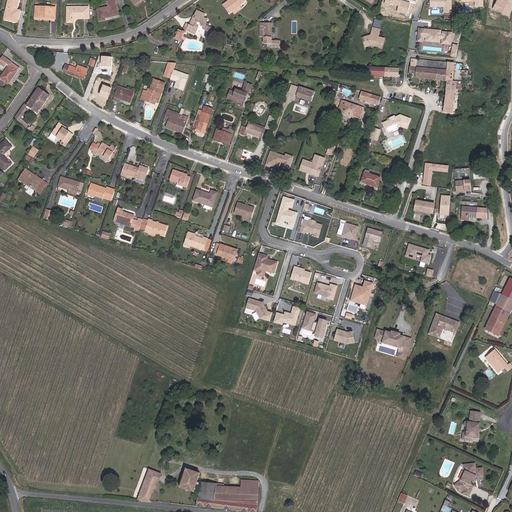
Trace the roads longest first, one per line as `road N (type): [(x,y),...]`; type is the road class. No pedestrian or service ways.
road 1 (residential): [(38,68),(131,130),(273,183)]
road 2 (residential): [(273,183),(503,261)]
road 3 (unclassified): [(206,511),(12,492)]
road 4 (residential): [(9,37),(104,39),(181,0)]
road 5 (residential): [(511,108),(500,139),(509,244),(503,261)]
road 6 (unknown): [(392,222),(432,90)]
